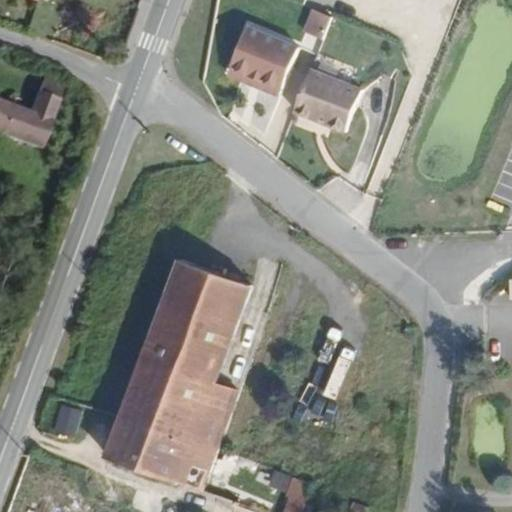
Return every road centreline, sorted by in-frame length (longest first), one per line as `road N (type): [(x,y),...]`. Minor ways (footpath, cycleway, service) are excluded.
road 1 (residential): [(410,511),(425,345),(420,312),(138,92)]
road 2 (primary): [(0,469),(138,92)]
road 3 (unknown): [(351,257),(427,73),(428,26),(393,0)]
road 4 (unknown): [(16,425),(241,511)]
road 5 (residential): [(0,39),(138,92)]
